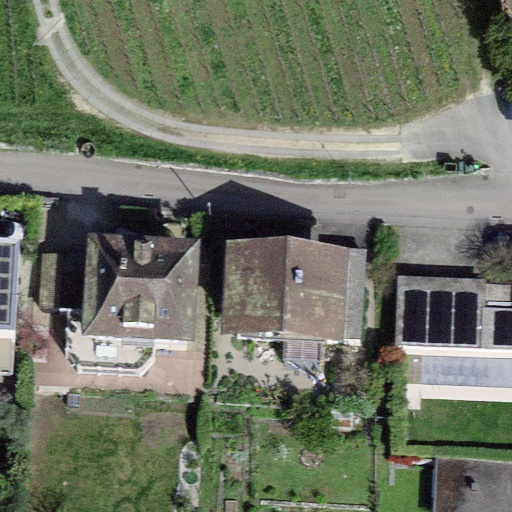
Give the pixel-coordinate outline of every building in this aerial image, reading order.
[(0,343),(12,344),(17,255),(0,254),(0,343)] [(240,281),(226,281),(224,306),(239,307),(237,338),(359,345),(364,255),(332,254),(331,272),(241,267),(240,281)] [(185,349),(190,264),(63,258),(59,314),(92,316),(91,344),(185,349)] [(484,319),(485,293),(485,289),(398,286),(396,347),(483,350),(483,348),(484,319)] [(511,294),(485,293),(484,319),(483,348),(511,349),(511,294)] [(511,511),(511,464),(469,463),(466,511),(511,511)]
